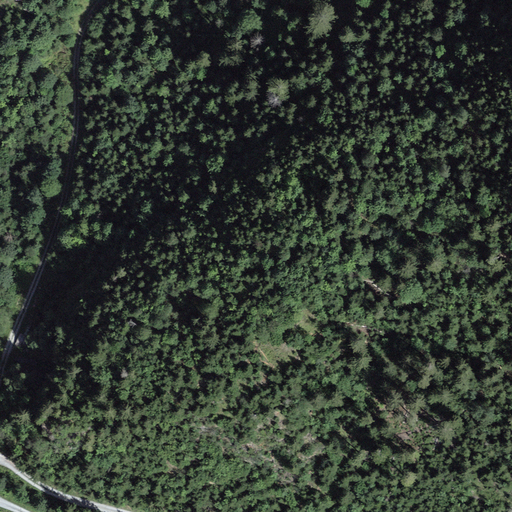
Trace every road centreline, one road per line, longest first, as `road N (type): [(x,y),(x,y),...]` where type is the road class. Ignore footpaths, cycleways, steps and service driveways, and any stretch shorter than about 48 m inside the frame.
road 1 (track): [(102,0),(77,48),(66,187),(0,376)]
road 2 (track): [(116,511),(43,488),(0,460)]
